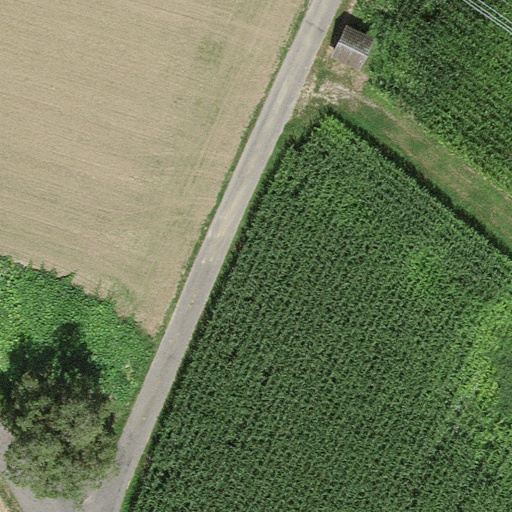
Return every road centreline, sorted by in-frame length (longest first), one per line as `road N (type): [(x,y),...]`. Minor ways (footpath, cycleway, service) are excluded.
road 1 (track): [(326,0),(103,511)]
road 2 (unclassified): [(79,511),(0,417)]
